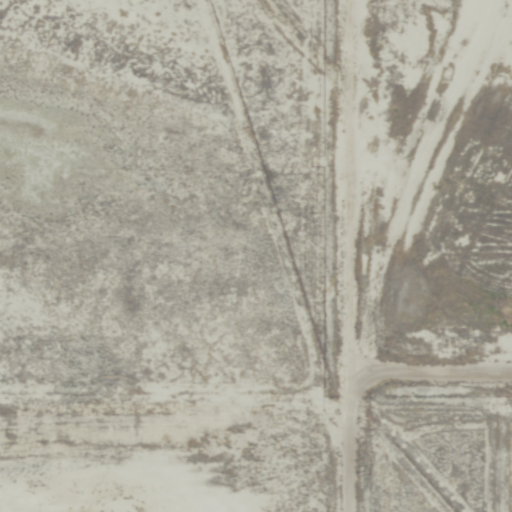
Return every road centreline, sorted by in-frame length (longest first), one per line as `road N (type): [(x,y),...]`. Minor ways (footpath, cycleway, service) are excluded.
road 1 (track): [(299,65),(299,426),(288,511)]
road 2 (track): [(511,419),(299,426)]
